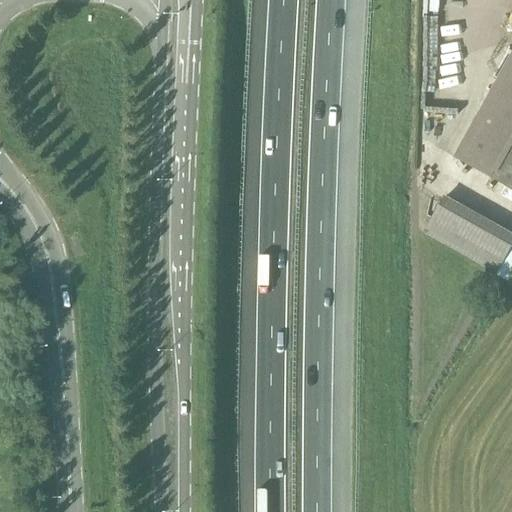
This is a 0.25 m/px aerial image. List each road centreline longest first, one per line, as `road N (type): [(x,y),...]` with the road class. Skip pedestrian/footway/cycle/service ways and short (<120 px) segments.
road 1 (secondary): [(165,0),(153,293),(161,511)]
road 2 (motorway): [(284,0),(271,511)]
road 3 (motorway): [(318,511),(331,0)]
road 4 (secondary): [(184,511),(196,0)]
road 5 (unclassified): [(0,180),(29,215),(47,256),(69,511)]
